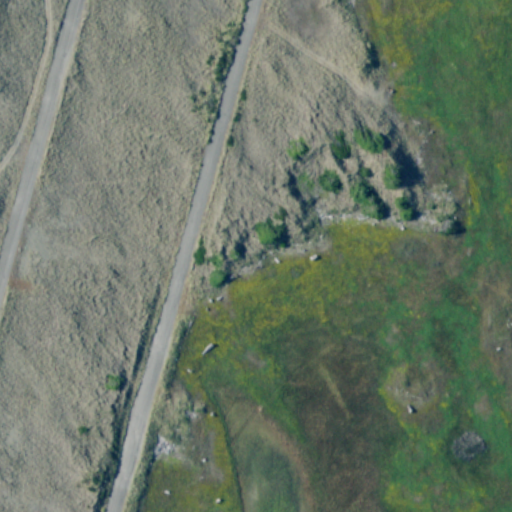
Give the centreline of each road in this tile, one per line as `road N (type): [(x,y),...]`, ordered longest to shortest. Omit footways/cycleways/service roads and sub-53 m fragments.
road 1 (residential): [(257,0),(115,511)]
road 2 (residential): [(0,286),(78,0)]
road 3 (track): [(0,157),(16,139),(44,43),(41,0)]
